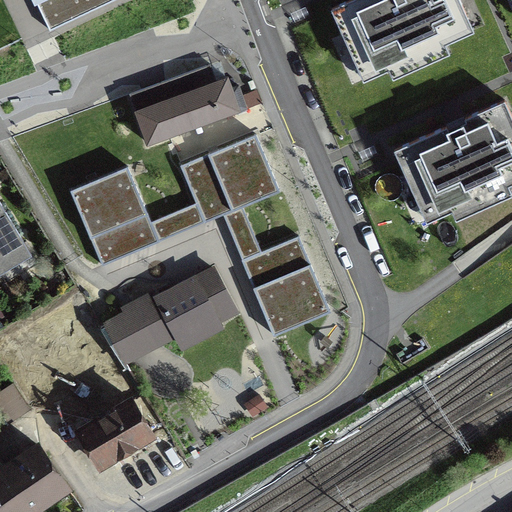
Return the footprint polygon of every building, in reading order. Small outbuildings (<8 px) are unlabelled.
[(31,0),(35,6),(37,5),(49,30),(114,0),(31,0)] [(477,40),(457,0),(364,0),(330,16),(366,93),(477,40)] [(129,95),(146,143),(235,111),(218,63),(129,95)] [(511,190),(511,120),(504,101),(393,149),(426,227),(511,190)] [(276,189),(255,137),(184,164),(199,200),(206,218),(276,189)] [(126,170),(77,191),(106,260),(156,239),(148,221),(126,170)] [(199,200),(148,221),(156,239),(206,218),(199,200)] [(0,256),(22,244),(0,206),(0,256)] [(242,209),(228,215),(246,255),(260,249),(242,209)] [(329,310),(299,237),(248,257),(277,331),(329,310)] [(109,374),(234,310),(214,269),(88,333),(109,374)] [(25,355),(57,412),(111,382),(91,346),(58,364),(47,343),(25,355)] [(13,385),(0,393),(0,404),(10,420),(28,409),(13,385)] [(65,441),(84,475),(150,437),(131,404),(65,441)] [(0,472),(0,511),(28,511),(65,487),(37,447),(0,472)]
